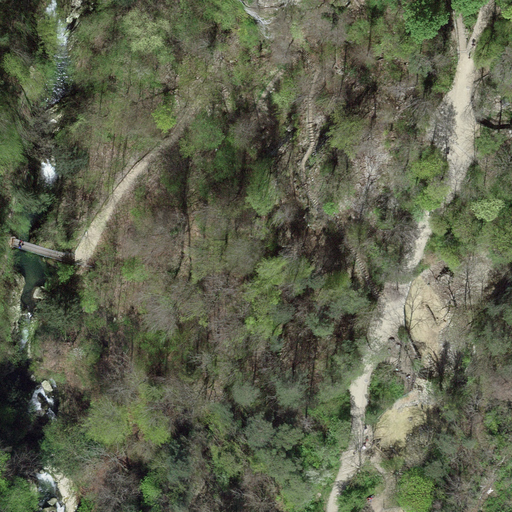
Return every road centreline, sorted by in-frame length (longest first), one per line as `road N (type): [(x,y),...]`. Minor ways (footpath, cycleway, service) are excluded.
road 1 (track): [(468,69),(458,173),(424,225),(391,309)]
road 2 (track): [(391,309),(362,375),(361,434),(331,511)]
